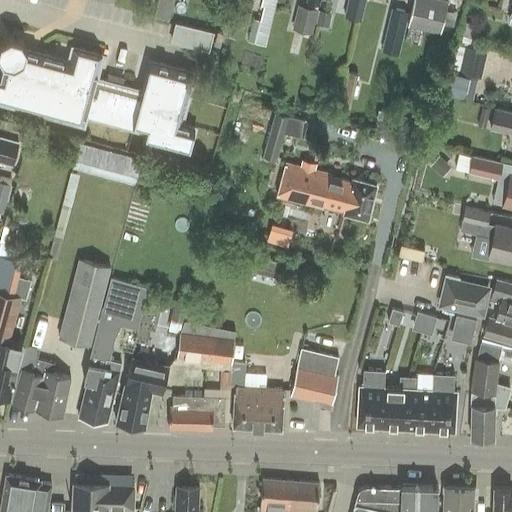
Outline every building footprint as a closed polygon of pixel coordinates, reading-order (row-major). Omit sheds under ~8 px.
[(169,20),(173,0),(158,0),(155,16),(169,20)] [(361,20),(365,0),(348,0),(344,16),(361,20)] [(447,0),(413,0),(408,25),(422,28),(441,33),(448,0),(447,0)] [(318,30),(320,21),(333,23),(335,8),(301,3),(298,28),(318,30)] [(392,8),(385,36),(402,40),(409,12),(392,8)] [(212,32),(173,22),(168,41),(207,51),(212,32)] [(422,28),(408,25),(404,41),(419,45),(422,28)] [(67,59),(25,47),(21,40),(10,37),(0,43),(0,44),(0,56),(4,64),(1,73),(0,72),(0,104),(85,127),(88,118),(144,133),(141,142),(190,156),(198,126),(184,122),(198,71),(150,58),(142,89),(99,77),(105,55),(71,45),(67,59)] [(465,46),(455,44),(449,72),(481,79),(487,51),(465,46)] [(511,112),(495,109),(491,128),(511,132),(511,112)] [(275,111),(263,155),(277,159),(284,132),(303,138),(308,120),(275,111)] [(18,138),(0,133),(0,156),(12,160),(18,138)] [(140,182),(147,156),(85,140),(78,167),(140,182)] [(472,156),(459,153),(455,168),(469,172),(499,179),(503,162),(473,155),(472,156)] [(351,181),(331,176),(331,174),(286,162),(278,195),(323,207),(323,204),(344,209),(343,212),(367,218),(376,183),(352,177),(351,181)] [(11,184),(0,181),(0,202),(6,204),(11,184)] [(490,236),(493,224),(487,223),(490,212),(465,206),(460,229),(490,236)] [(270,224),(266,237),(287,244),(291,230),(270,224)] [(511,228),(496,225),(488,257),(511,262),(511,228)] [(407,244),(406,253),(429,256),(430,247),(407,244)] [(90,346),(111,266),(79,258),(58,337),(90,346)] [(137,328),(147,287),(111,277),(102,306),(84,380),(87,381),(79,416),(107,420),(121,362),(109,359),(114,335),(119,327),(119,325),(137,328)] [(447,278),(441,304),(478,312),(484,314),(490,288),(484,287),(447,278)] [(502,303),(498,318),(489,315),(483,335),(511,343),(511,282),(496,278),(490,299),(502,303)] [(0,337),(8,339),(10,340),(22,296),(0,290),(0,337)] [(208,295),(192,293),(190,316),(206,317),(208,295)] [(176,298),(171,317),(184,320),(188,301),(176,298)] [(403,311),(392,307),(388,320),(399,324),(403,311)] [(435,317),(416,311),(410,328),(430,334),(435,317)] [(475,320),(455,315),(450,338),(469,343),(475,320)] [(236,330),(196,323),(196,326),(183,324),(176,356),(172,362),(231,369),(236,330)] [(7,342),(8,339),(0,337),(0,394),(10,397),(17,367),(20,368),(25,347),(23,346),(21,342),(12,339),(8,343),(7,342)] [(505,408),(511,386),(496,382),(498,361),(501,347),(481,341),(476,358),(472,394),(473,394),(472,404),(471,437),(494,438),(495,407),(505,408)] [(25,347),(20,368),(11,402),(63,414),(71,376),(52,372),(54,363),(37,359),(40,348),(25,344),(25,347)] [(331,407),(339,374),(335,373),(339,356),(302,347),(291,394),(315,400),(314,403),(331,407)] [(163,392),(169,365),(132,356),(125,383),(124,383),(115,423),(146,428),(153,390),(163,392)] [(282,428),(284,388),(244,386),(246,362),(233,361),(232,385),(235,385),(233,425),(282,428)] [(382,427),(384,387),(385,370),(363,369),(363,385),(358,385),(356,425),(382,427)] [(230,370),(219,370),(219,387),(230,387),(230,370)] [(432,389),(430,429),(454,431),(457,374),(433,373),(432,389)] [(406,428),(409,375),(400,375),(399,388),(384,387),(382,427),(406,428)] [(418,376),(409,375),(406,428),(430,429),(432,389),(417,389),(418,376)] [(224,424),(225,396),(173,394),(173,406),(171,406),(169,428),(212,429),(212,424),(224,424)] [(47,511),(53,483),(41,481),(41,479),(6,474),(0,510),(0,511),(47,511)] [(291,484),(291,480),(262,478),(259,511),(287,511),(288,505),(284,504),(285,496),(293,497),(294,484),(291,484)] [(288,505),(287,511),(316,511),(319,482),(291,480),(291,484),(294,484),(293,497),(285,496),(284,504),(288,505)] [(132,511),(133,508),(134,485),(108,484),(108,483),(74,481),(72,511),(132,511)] [(435,511),(439,493),(433,492),(433,485),(401,484),(401,486),(369,485),(364,486),(359,488),(357,493),(355,498),(354,505),(352,511),(435,511)] [(202,511),(203,509),(198,508),(199,487),(176,486),(174,511),(202,511)] [(473,511),(474,497),(476,497),(476,487),(474,487),(444,486),(442,511),(473,511)] [(511,511),(511,493),(511,494),(511,488),(494,488),(493,511),(511,511)] [(63,511),(64,502),(51,501),(50,511),(63,511)]
